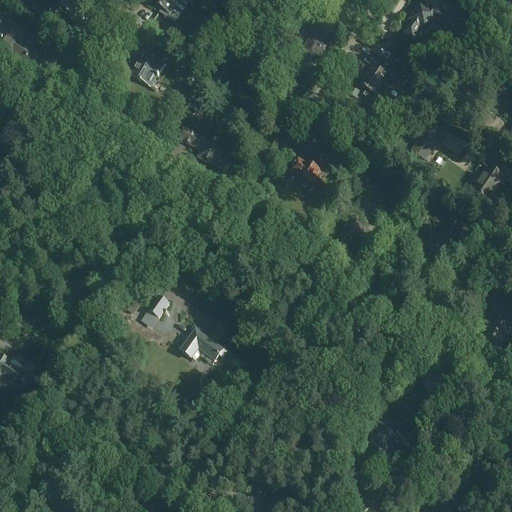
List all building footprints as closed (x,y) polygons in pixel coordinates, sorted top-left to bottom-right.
[(31,0),(30,2),(34,4),(31,10),(39,15),(43,9),(54,16),(63,1),(61,0),(31,0)] [(186,0),(192,4),(195,0),(159,0),(155,5),(170,16),(181,0),(186,0)] [(511,0),(498,0),(496,5),(500,7),(499,9),(511,15),(511,13),(511,0)] [(409,21),(411,23),(404,34),(413,40),(421,29),(426,32),(434,19),(438,18),(443,22),(444,27),(446,28),(448,36),(465,32),(463,19),(448,21),(448,18),(432,8),(430,11),(420,5),(409,21)] [(27,35),(10,25),(6,22),(0,30),(0,49),(9,55),(11,52),(32,66),(41,52),(42,53),(44,53),(46,51),(43,49),(46,44),(28,33),(27,35)] [(125,40),(136,46),(140,39),(129,33),(125,40)] [(313,38),(302,54),(315,63),(317,59),(318,60),(324,51),(323,50),(326,46),(313,38)] [(200,46),(189,63),(200,69),(210,52),(200,46)] [(364,62),(371,67),(367,73),(369,74),(363,82),(364,82),(361,87),(382,101),(385,96),(379,92),(388,78),(398,85),(410,67),(396,59),(392,65),(385,60),(371,51),(364,62)] [(144,57),(131,78),(148,88),(155,78),(158,80),(166,67),(153,59),(151,62),(144,57)] [(205,102),(195,97),(188,108),(198,114),(205,102)] [(246,111),(255,115),(256,114),(266,118),(271,106),(261,102),(259,105),(250,101),(246,111)] [(192,120),(198,123),(201,118),(194,115),(192,120)] [(416,143),(410,152),(425,162),(444,135),(430,127),(418,145),(416,143)] [(225,174),(229,168),(218,162),(224,153),(181,128),(175,138),(201,153),(197,158),(225,174)] [(511,134),(511,135),(508,132),(502,141),(511,148),(511,134)] [(352,171),(360,155),(351,150),(342,165),(352,171)] [(318,178),(321,174),(325,166),(317,162),(313,169),(306,165),(306,166),(298,161),(291,172),(299,177),(299,178),(302,180),(300,183),(301,186),(304,188),(308,187),(310,185),(313,186),(314,185),(317,184),(319,181),(318,178)] [(488,204),(504,180),(490,170),(473,194),(488,204)] [(371,241),(361,234),(363,231),(349,223),(338,241),(352,249),(354,246),(365,252),(368,246),(382,254),(390,241),(376,233),(371,241)] [(448,253),(462,233),(448,223),(434,243),(448,253)] [(427,245),(424,251),(438,257),(441,251),(427,245)] [(148,311),(159,319),(169,305),(159,297),(148,311)] [(133,316),(140,307),(134,302),(126,311),(133,316)] [(0,307),(0,322),(6,326),(9,320),(16,324),(19,318),(1,306),(0,307)] [(498,348),(503,341),(510,346),(511,342),(511,334),(508,332),(511,327),(511,317),(507,314),(508,313),(498,306),(494,312),(501,316),(485,339),(498,348)] [(219,357),(222,359),(227,352),(195,328),(179,350),(195,362),(201,354),(214,364),(219,357)] [(0,357),(0,376),(24,392),(32,378),(16,368),(15,370),(7,365),(8,363),(0,357)] [(420,382),(429,390),(437,381),(428,374),(420,382)] [(377,435),(373,440),(386,452),(396,442),(391,437),(387,434),(383,429),(377,435)] [(410,437),(414,440),(420,432),(417,430),(410,437)] [(377,454),(375,455),(379,460),(384,455),(370,440),(367,444),(377,454)] [(402,460),(396,466),(405,475),(417,460),(410,454),(404,461),(402,460)] [(139,504),(150,511),(157,511),(160,509),(144,498),(139,504)] [(284,511),(288,507),(274,498),(265,511),(284,511)]
